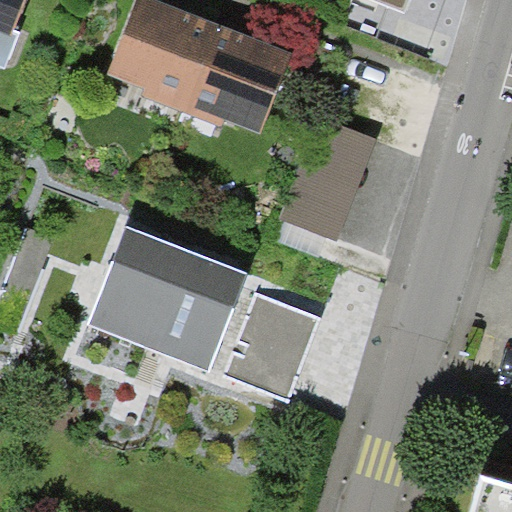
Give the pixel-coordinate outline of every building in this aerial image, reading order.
[(24,0),(0,0),(0,63),(10,67),(23,33),(14,29),(24,0)] [(146,91),(184,106),(215,25),(150,0),(139,0),(113,68),(149,82),(146,91)] [(410,0),(386,0),(407,8),(410,0)] [(290,54),(215,25),(184,106),(222,120),(225,111),(262,126),(290,54)] [(378,140),(321,118),(282,216),(339,238),(378,140)] [(126,229),(88,322),(205,370),(243,277),(126,229)] [(263,294),(228,377),(287,402),(322,319),(263,294)] [(511,511),(511,484),(474,474),(463,511),(511,511)]
